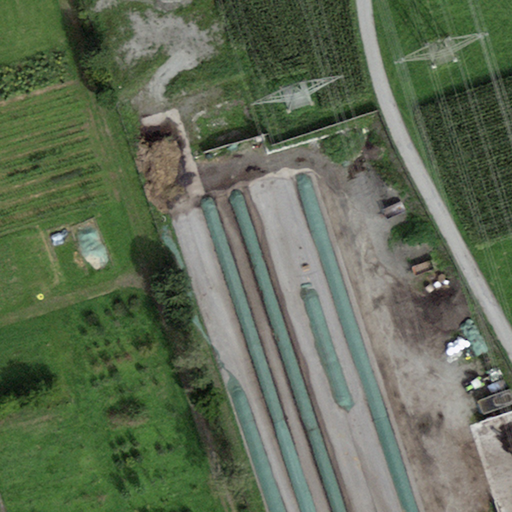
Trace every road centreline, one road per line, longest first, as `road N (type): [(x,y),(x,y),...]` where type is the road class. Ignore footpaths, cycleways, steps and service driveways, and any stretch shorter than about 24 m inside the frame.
road 1 (track): [(61,0),(230,511)]
road 2 (track): [(369,0),(383,96),(511,348)]
